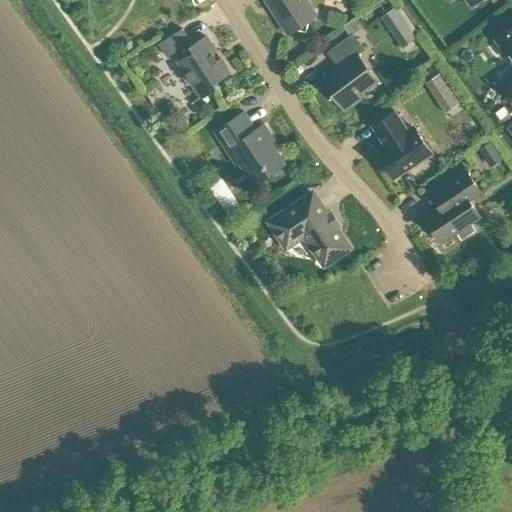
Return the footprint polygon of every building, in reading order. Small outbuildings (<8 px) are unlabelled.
[(266,0),(288,34),(295,29),(307,32),(309,20),(316,16),(306,0),(266,0)] [(395,7),(381,17),(394,36),(408,25),(395,7)] [(511,26),(495,40),(511,62),(511,72),(499,82),(511,99),(511,26)] [(193,45),(183,29),(159,44),(167,57),(176,51),(182,59),(178,61),(202,98),(218,87),(214,82),(230,72),(206,36),(193,45)] [(365,50),(353,33),(327,52),(338,67),(327,76),(324,72),(323,73),(336,90),(332,93),(345,111),(360,99),(357,95),(376,81),(379,85),(380,84),(358,55),(365,50)] [(432,79),(426,83),(429,87),(429,88),(444,79),(441,73),(432,79)] [(504,106),(496,113),(501,120),(503,118),(509,113),(504,106)] [(409,132),(395,111),(372,126),(386,147),(377,152),(394,178),(432,153),(415,128),(409,132)] [(255,130),(244,112),(215,130),(237,165),(240,162),(254,184),(284,164),(271,143),(274,141),(264,125),(255,130)] [(491,141),(479,149),(491,167),(503,159),(491,141)] [(482,193),(466,169),(438,188),(438,189),(441,188),(449,200),(424,216),(442,243),(457,233),(460,236),(470,230),(468,226),(481,217),(470,201),(482,193)] [(211,184),(226,210),(238,202),(223,177),(211,184)] [(349,248),(313,194),(271,222),(287,246),(300,238),(308,239),(324,264),(349,248)]
